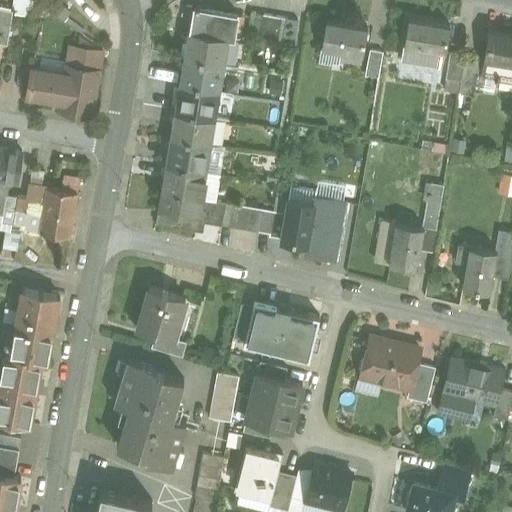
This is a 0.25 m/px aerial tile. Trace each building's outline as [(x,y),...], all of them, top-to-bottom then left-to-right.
[(14,9),(0,6),(0,41),(9,43),(14,9)] [(240,14),(208,9),(206,21),(195,19),(194,30),(232,37),(236,38),(240,14)] [(264,14),(253,12),(249,33),(261,35),(264,14)] [(276,16),(264,14),(261,35),(272,37),(276,16)] [(287,18),(276,16),(272,37),(284,39),(287,18)] [(450,25),(409,18),(405,44),(446,51),(450,25)] [(368,28),(327,21),(323,47),(364,53),(368,28)] [(194,30),(192,30),(191,31),(192,32),(188,55),(186,55),(186,57),(222,63),(224,53),(229,54),(232,37),(194,30)] [(511,33),(490,30),(486,55),(483,74),(498,76),(497,84),(500,85),(501,79),(511,80),(511,33)] [(104,49),(79,45),(76,64),(101,68),(104,49)] [(383,50),(370,48),(366,73),(379,76),(383,50)] [(451,50),(447,76),(462,79),(466,52),(451,50)] [(486,55),(466,52),(462,79),(460,91),(475,94),(478,73),(483,74),(486,55)] [(222,63),(186,57),(187,58),(182,83),(181,83),(181,84),(218,90),(219,80),(224,81),(227,65),(227,64),(222,63)] [(76,64),(69,63),(67,72),(34,66),(32,81),(97,91),(101,68),(76,64)] [(97,91),(32,81),(30,94),(62,100),(61,108),(93,114),(97,91)] [(218,90),(181,84),(181,85),(182,85),(178,109),(177,109),(177,110),(213,116),(214,106),(219,107),(222,92),(223,91),(218,90)] [(213,116),(177,110),(176,111),(177,111),(173,137),(172,137),(172,138),(208,143),(209,134),(214,135),(217,118),(218,117),(213,116)] [(208,143),(172,138),(172,139),(168,163),(167,163),(167,164),(203,170),(205,161),(209,161),(212,145),(213,145),(213,144),(208,143)] [(23,150),(1,146),(0,151),(0,177),(17,181),(23,150)] [(437,153),(421,151),(416,179),(427,180),(432,181),(437,153)] [(203,170),(167,164),(157,223),(198,230),(199,226),(205,227),(206,222),(205,222),(208,199),(209,197),(199,195),(200,187),(205,188),(207,172),(208,172),(208,171),(203,170)] [(511,192),(511,171),(500,170),(499,192),(511,192)] [(17,181),(0,177),(0,213),(2,214),(6,193),(7,193),(9,182),(17,183),(17,181)] [(432,181),(427,180),(425,191),(430,192),(430,191),(443,193),(445,183),(432,181)] [(79,192),(48,187),(46,202),(30,199),(29,206),(75,213),(79,192)] [(443,193),(430,191),(430,192),(425,219),(438,221),(443,193)] [(7,193),(6,193),(2,214),(2,219),(15,221),(15,220),(18,208),(20,195),(7,193)] [(30,197),(20,195),(18,208),(28,209),(30,199),(30,197)] [(315,195),(314,202),(315,202),(308,243),(307,243),(305,253),(337,259),(347,200),(315,195)] [(314,202),(288,197),(286,212),(282,237),(281,239),(307,243),(308,243),(315,202),(314,202)] [(228,202),(208,199),(205,222),(206,222),(223,225),(224,225),(227,202),(228,202)] [(75,213),(29,206),(28,209),(28,213),(44,215),(41,230),(72,235),(75,213)] [(28,209),(18,208),(15,220),(26,222),(28,213),(28,209)] [(282,237),(286,212),(274,209),(269,235),(282,237)] [(438,221),(425,219),(424,225),(425,225),(421,248),(433,250),(438,221)] [(424,225),(398,220),(391,262),(418,267),(421,248),(425,225),(424,225)] [(498,248),(460,242),(457,260),(468,262),(465,286),(491,290),(493,274),(498,248)] [(511,258),(511,250),(498,248),(493,274),(509,277),(511,258)] [(186,296),(151,287),(139,329),(157,334),(174,339),(174,337),(186,296)] [(60,294),(24,288),(12,353),(49,359),(60,294)] [(309,357),(320,314),(254,298),(253,305),(244,338),(244,341),(309,357)] [(244,338),(253,305),(241,302),(233,335),(244,338)] [(188,341),(174,337),(174,339),(157,334),(153,347),(184,356),(188,341)] [(422,348),(371,335),(366,355),(364,356),(361,367),(363,370),(382,374),(381,378),(411,386),(412,386),(418,361),(422,348)] [(12,353),(6,352),(0,385),(0,417),(32,423),(43,359),(49,360),(49,359),(12,353)] [(507,368),(452,354),(443,391),(444,391),(440,408),(465,414),(469,397),(497,404),(498,405),(502,387),(507,368)] [(158,364),(129,356),(116,400),(174,416),(186,377),(166,371),(167,370),(157,368),(158,364)] [(289,366),(262,359),(259,371),(286,377),(289,366)] [(437,366),(418,361),(412,386),(411,386),(408,395),(428,400),(437,366)] [(240,374),(219,370),(211,415),(232,419),(240,374)] [(286,377),(259,371),(253,394),(298,405),(304,382),(286,377)] [(511,401),(511,389),(502,387),(498,405),(497,404),(495,414),(508,417),(511,401)] [(298,405),(253,394),(247,418),(275,424),(293,429),(298,405)] [(188,420),(130,404),(118,443),(137,449),(147,452),(146,456),(174,464),(188,420)] [(275,424),(247,418),(245,429),(272,436),(275,424)] [(23,436),(0,431),(0,443),(20,447),(23,436)] [(284,451),(247,442),(236,489),(272,498),(273,498),(280,469),(284,451)] [(0,443),(0,472),(16,475),(20,447),(0,443)] [(226,454),(204,450),(196,495),(218,499),(226,454)] [(472,467),(446,459),(439,486),(455,490),(454,492),(465,494),(472,467)] [(353,471),(315,462),(307,497),(345,507),(353,471)] [(298,473),(280,469),(273,498),(272,498),(271,503),(290,508),(298,473)] [(0,472),(0,511),(15,511),(22,476),(0,472)] [(439,486),(416,480),(414,486),(412,488),(410,490),(409,491),(408,493),(408,495),(407,498),(408,501),(409,505),(408,511),(410,511),(449,511),(454,492),(455,490),(439,486)] [(145,511),(149,498),(99,487),(93,511),(145,511)] [(215,511),(218,501),(198,496),(194,511),(215,511)]
